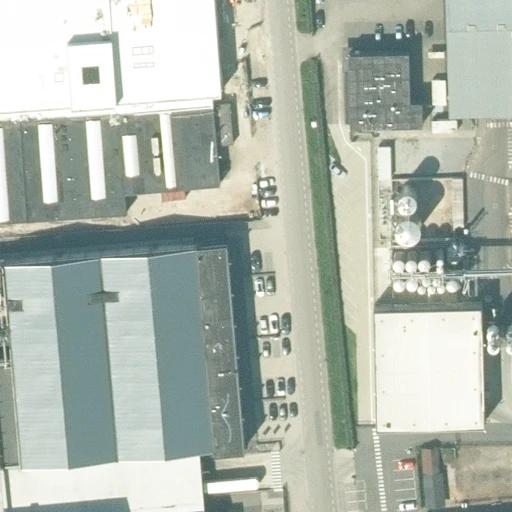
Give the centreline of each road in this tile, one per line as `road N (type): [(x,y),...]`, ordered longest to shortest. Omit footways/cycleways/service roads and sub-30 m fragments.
road 1 (unclassified): [(0,244),(295,223)]
road 2 (unclassified): [(322,511),(295,223)]
road 3 (unclassified): [(295,223),(276,0)]
